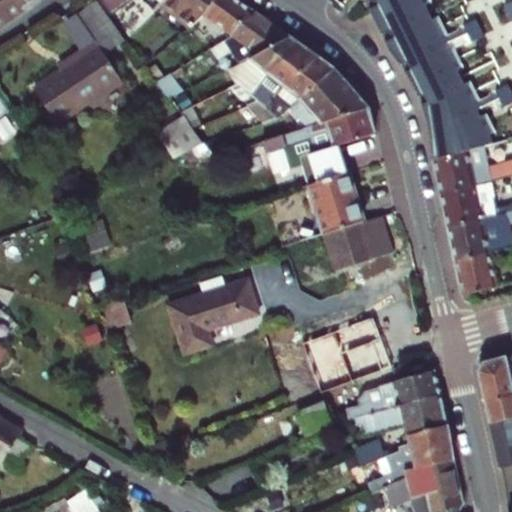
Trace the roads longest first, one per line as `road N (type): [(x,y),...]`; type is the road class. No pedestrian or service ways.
road 1 (tertiary): [(308,15),(355,52),(388,98),(449,336)]
road 2 (residential): [(191,511),(0,403)]
road 3 (tertiary): [(449,336),(488,511)]
